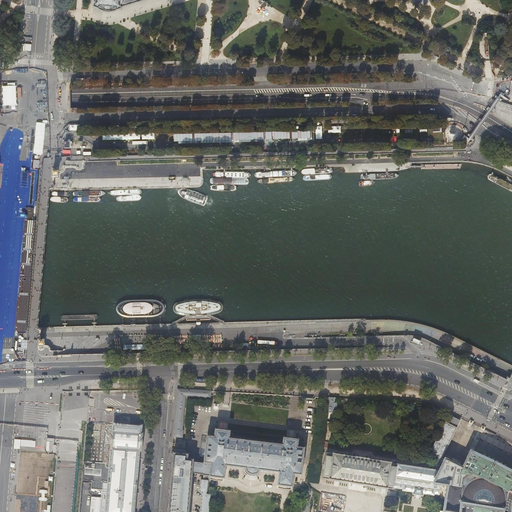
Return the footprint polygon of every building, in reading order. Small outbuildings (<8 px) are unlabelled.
[(96,7),(98,8),(102,11),(103,11),(107,11),(108,11),(111,11),(113,11),(116,10),(117,9),(119,8),(121,9),(121,7),(121,6),(142,0),(92,0),(92,4),(93,4),(93,6),(95,6),(96,7)] [(116,307),(116,308),(116,310),(116,311),(117,312),(118,313),(119,314),(121,316),(123,316),(124,317),(127,317),(133,317),(146,317),(150,317),(153,317),(157,316),(158,315),(159,315),(160,314),(162,313),(163,312),(164,310),(164,307),(164,304),(162,302),(158,300),(154,299),(128,300),(125,300),(123,301),(121,302),(119,303),(118,304),(116,307)] [(173,307),(173,309),(173,311),(174,312),(175,313),(177,314),(179,314),(187,315),(189,315),(195,316),(202,315),(205,315),(208,315),(218,313),(220,313),(222,312),(223,310),(223,308),(223,306),(222,305),(220,303),(218,302),(212,302),(205,302),(199,301),(193,302),(180,303),(177,304),(175,305),(173,307)] [(173,437),(182,438),(183,431),(182,431),(185,396),(203,397),(203,398),(210,398),(211,391),(177,389),(173,437)] [(335,398),(328,397),(326,419),(330,419),(331,413),(332,413),(333,408),(336,409),(337,403),(334,402),(335,398)] [(301,419),(311,420),(312,401),(302,400),(301,419)] [(437,456),(441,458),(456,428),(460,421),(452,417),(449,416),(446,422),(445,422),(445,423),(446,423),(444,425),(437,440),(431,452),(437,456)] [(139,455),(139,451),(140,451),(141,450),(142,440),(142,436),(142,434),(141,434),(141,426),(140,426),(114,424),(114,423),(113,423),(113,424),(112,433),(110,447),(111,447),(109,468),(108,483),(107,495),(107,498),(105,511),(133,511),(134,511),(134,508),(135,498),(136,485),(137,480),(138,461),(139,455)] [(212,463),(210,477),(223,479),(225,466),(245,469),(246,471),(247,472),(248,474),(251,475),(253,475),(255,475),(257,473),(258,472),(259,470),(279,473),(277,486),(291,487),(293,474),(300,475),(303,449),(296,448),(297,441),(296,441),(297,440),(284,438),(284,439),(283,439),(283,440),(282,440),(280,440),(279,441),(279,442),(259,440),(254,440),(233,437),(233,436),(232,434),(231,433),(229,432),(229,431),(216,429),(216,430),(215,430),(214,437),(207,436),(204,462),(212,463)] [(468,458),(462,469),(459,467),(455,465),(451,463),(446,461),(447,460),(443,459),(441,458),(437,456),(437,457),(431,471),(398,465),(396,478),(394,489),(402,490),(402,492),(414,493),(413,495),(418,496),(422,496),(423,495),(434,496),(434,494),(439,495),(440,485),(447,486),(445,499),(444,500),(443,511),(442,511),(511,511),(511,456),(478,440),(476,439),(467,457),(468,458)] [(396,478),(398,465),(392,464),(370,461),(370,460),(355,458),(344,457),(344,456),(327,453),(323,479),(322,479),(322,480),(337,482),(340,483),(340,482),(352,484),(351,485),(358,486),(365,487),(365,486),(376,488),(376,489),(383,490),(388,491),(388,490),(394,491),(394,489),(396,478)] [(188,511),(193,474),(202,475),(202,476),(208,477),(210,477),(212,463),(204,462),(186,461),(187,456),(174,454),(172,468),(173,468),(170,499),(169,499),(168,508),(169,508),(168,511),(188,511)] [(206,511),(209,485),(202,484),(199,511),(206,511)] [(301,511),(310,511),(313,496),(309,496),(310,491),(305,490),(301,511)]
